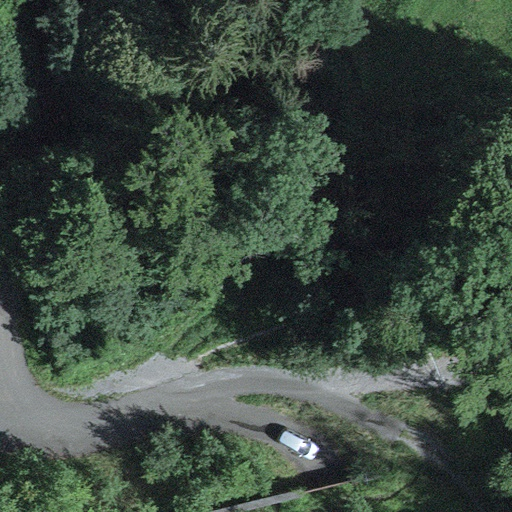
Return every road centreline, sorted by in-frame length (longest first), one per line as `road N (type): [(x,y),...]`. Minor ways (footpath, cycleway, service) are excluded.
road 1 (track): [(0,432),(61,437),(251,380),(376,410),(453,460),(494,511)]
road 2 (track): [(251,380),(511,363)]
